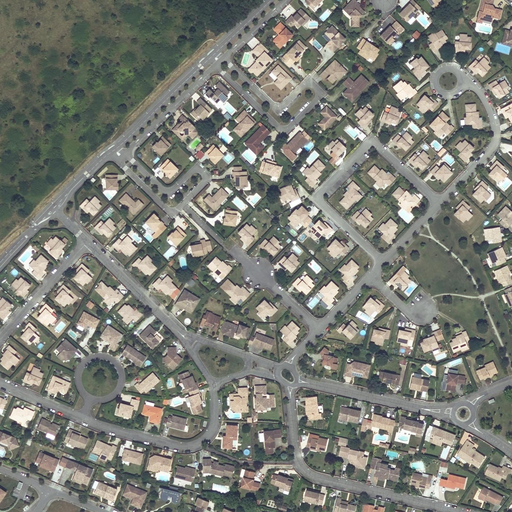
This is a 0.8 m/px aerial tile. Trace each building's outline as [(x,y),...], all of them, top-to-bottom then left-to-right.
[(355,20),(353,21),(353,28),(361,28),(361,19),(360,18),(362,16),(363,17),(366,13),(361,8),(362,7),(355,0),(351,0),(348,4),(350,6),(346,11),(355,20)] [(421,8),(412,0),(409,3),(410,3),(399,14),(406,22),(421,8)] [(492,5),(493,0),(481,0),(481,2),(484,3),(482,11),(479,10),(477,18),(482,19),(491,21),(492,17),(499,18),(501,10),(494,8),(494,9),(491,8),(492,5)] [(291,15),(285,21),(290,26),(293,23),(297,27),(300,24),(300,23),(304,19),(306,21),(310,17),(301,8),(293,16),(291,15)] [(404,28),(396,21),(391,26),(390,25),(380,36),(387,43),(388,42),(392,38),(397,33),(398,34),(404,28)] [(292,34),(280,22),(275,27),(280,32),(278,34),(279,35),(273,42),(279,47),(292,34)] [(333,51),(345,38),(331,25),(326,31),(332,37),(331,39),(333,41),(328,46),(333,51)] [(428,44),(433,51),(437,49),(435,47),(440,43),(445,40),(444,38),(446,37),(441,29),(435,33),(434,31),(427,35),(431,42),(428,44)] [(506,30),(503,37),(508,39),(507,41),(511,42),(511,29),(510,31),(506,30)] [(454,49),(458,49),(458,47),(465,47),(470,47),(471,36),(466,36),(466,34),(459,33),(459,41),(454,40),(454,49)] [(379,49),(363,38),(357,47),(361,49),(358,53),(365,57),(368,54),(375,58),(378,53),(376,52),(379,49)] [(298,40),(296,43),(303,49),(305,47),(298,40)] [(268,51),(260,43),(257,46),(257,45),(252,51),(258,57),(260,59),(254,65),(255,67),(255,68),(252,71),(256,76),(272,60),(265,54),(268,51)] [(281,58),(289,65),(294,60),(293,59),(303,49),(296,43),(281,58)] [(412,70),(418,77),(421,74),(419,72),(424,68),(428,65),(420,56),(417,59),(415,57),(410,62),(415,67),(412,70)] [(468,66),(471,69),(473,67),(477,71),(482,75),(490,67),(487,64),(489,62),(483,56),(478,62),(475,59),(468,66)] [(249,68),(252,71),(255,68),(255,67),(254,65),(260,59),(258,57),(255,60),(256,61),(249,68)] [(334,60),(319,75),(323,79),(328,73),(330,74),(327,78),(331,82),(335,78),(333,76),(334,75),(338,79),(341,75),(339,74),(344,69),(334,60)] [(291,78),(277,65),(271,72),(276,77),(277,76),(279,78),(278,78),(274,83),(280,89),(291,78)] [(348,76),(342,82),(348,87),(343,93),(347,96),(349,94),(352,96),(356,93),(358,95),(362,90),(361,90),(369,81),(361,74),(353,82),(348,76)] [(410,97),(416,91),(414,88),(412,90),(407,85),(404,81),(402,82),(400,80),(393,86),(398,91),(396,93),(401,98),(407,94),(410,97)] [(488,84),(490,88),(492,87),(495,92),(498,97),(508,91),(506,87),(508,86),(505,80),(498,84),(495,80),(488,84)] [(209,89),(205,92),(216,102),(219,99),(223,103),(224,102),(228,98),(226,96),(230,92),(220,82),(216,86),(218,89),(216,91),(215,92),(216,93),(215,94),(213,92),(209,89)] [(351,101),(358,95),(356,93),(352,96),(349,94),(347,96),(351,101)] [(432,109),(438,102),(434,99),(432,102),(428,98),(424,94),(416,102),(419,105),(418,107),(423,112),(428,106),(432,109)] [(199,104),(195,108),(196,109),(191,114),(200,123),(209,113),(207,111),(210,107),(200,98),(196,102),(199,104)] [(482,126),(482,121),(479,121),(478,115),(477,109),(475,110),(474,102),(465,103),(466,115),(464,115),(465,123),(472,122),(473,127),(482,126)] [(508,103),(500,108),(502,112),(505,110),(508,116),(510,120),(511,119),(511,105),(510,107),(508,103)] [(357,120),(364,127),(367,124),(365,122),(369,117),(373,114),(364,105),(361,109),(360,107),(355,112),(360,118),(357,120)] [(326,106),(320,112),(325,116),(325,117),(324,119),(323,118),(318,123),(324,129),(336,116),(326,106)] [(383,111),(380,119),(384,121),(385,118),(391,121),(395,123),(400,112),(396,110),(397,109),(390,106),(387,113),(383,111)] [(236,130),(242,135),(256,121),(252,117),(249,120),(246,117),(249,114),(244,110),(236,118),(240,122),(238,124),(240,126),(236,130)] [(188,134),(192,138),(198,132),(194,128),(194,127),(182,116),(179,119),(182,122),(184,123),(182,125),(181,124),(179,124),(177,126),(177,128),(173,131),(177,135),(179,135),(179,133),(180,132),(182,131),(184,133),(184,134),(187,134),(188,134)] [(453,127),(450,124),(448,126),(443,121),(439,117),(438,119),(435,117),(429,124),(435,129),(433,131),(439,136),(444,130),(447,133),(453,127)] [(240,126),(238,124),(231,131),(239,138),(242,135),(236,130),(240,126)] [(259,152),(264,147),(259,143),(270,131),(263,124),(249,138),(252,141),(248,144),(255,150),(256,149),(259,152)] [(355,140),(360,135),(350,126),(345,131),(355,140)] [(309,136),(304,131),(301,134),(299,132),(286,146),(289,149),(292,152),(293,153),(309,136)] [(398,133),(392,140),(395,143),(397,141),(402,145),(405,148),(413,140),(411,137),(412,136),(406,131),(401,136),(398,133)] [(170,145),(163,138),(157,144),(153,148),(160,155),(170,145)] [(252,141),(249,138),(245,143),(256,154),(259,152),(256,149),(255,150),(248,144),(252,141)] [(458,154),(464,160),(467,157),(465,155),(470,150),(473,146),(465,138),(462,141),(460,140),(455,145),(461,150),(458,154)] [(333,152),(330,155),(333,158),(330,161),(333,164),(340,158),(337,156),(343,151),(340,148),(343,146),(337,140),(334,143),(332,141),(327,146),(333,152)] [(212,145),(205,152),(210,158),(215,162),(222,155),(212,145)] [(416,151),(410,157),(414,160),(416,158),(420,162),(423,166),(432,157),(429,154),(430,153),(425,148),(419,154),(416,151)] [(200,149),(193,154),(197,159),(204,154),(200,149)] [(449,152),(443,157),(450,165),(456,160),(449,152)] [(177,169),(167,159),(160,166),(166,172),(170,176),(177,169)] [(503,166),(497,159),(494,163),(496,165),(491,169),(488,173),(496,181),(499,178),(500,179),(505,174),(500,169),(503,166)] [(324,167),(316,160),(308,169),(306,167),(301,173),(307,179),(304,182),(311,188),(314,185),(312,183),(317,178),(320,175),(318,173),(324,167)] [(266,163),(262,162),(259,171),(278,177),(281,167),(275,166),(266,163)] [(436,164),(430,171),(433,174),(435,172),(439,176),(443,180),(451,172),(448,169),(450,168),(444,162),(439,167),(436,164)] [(388,184),(395,177),(391,174),(390,176),(385,172),(381,168),(379,169),(374,164),(368,171),(377,179),(375,181),(380,186),(385,181),(388,184)] [(248,187),(248,181),(247,180),(247,172),(241,172),(234,172),(233,172),(233,176),(236,176),(236,187),(248,187)] [(115,175),(105,175),(104,189),(115,189),(115,184),(115,175)] [(487,186),(481,180),(478,183),(479,184),(475,189),(471,193),(480,201),(483,197),(485,199),(490,194),(485,189),(487,186)] [(358,189),(350,181),(348,184),(351,186),(346,192),(342,195),(343,197),(339,201),(346,208),(354,200),(356,201),(361,196),(356,191),(358,189)] [(289,185),(279,190),(280,193),(279,194),(282,201),(289,198),(291,201),(299,197),(297,194),(294,195),(292,190),(289,185)] [(410,194),(405,190),(404,191),(398,186),(392,193),(401,202),(399,204),(405,208),(410,203),(413,206),(415,204),(417,207),(422,202),(419,200),(420,199),(412,192),(410,194)] [(212,197),(209,194),(204,199),(214,209),(228,194),(221,188),(218,191),(219,192),(213,199),(212,198),(212,197)] [(134,214),(144,204),(139,200),(136,203),(135,204),(128,198),(129,197),(126,194),(120,201),(134,214)] [(485,201),(489,203),(495,197),(491,194),(485,201)] [(80,204),(84,208),(86,206),(91,211),(94,214),(102,206),(99,203),(100,202),(95,196),(89,202),(85,199),(80,204)] [(469,205),(462,199),(459,202),(461,204),(457,209),(454,212),(462,220),(465,217),(467,219),(472,214),(466,208),(469,205)] [(503,219),(500,222),(507,228),(510,225),(508,223),(511,219),(511,218),(511,210),(507,206),(498,214),(503,219)] [(370,214),(365,209),(359,215),(356,212),(350,218),(353,221),(354,219),(360,224),(364,228),(372,219),(369,216),(370,214)] [(415,216),(408,209),(401,216),(407,223),(415,216)] [(237,211),(226,210),(226,219),(226,224),(236,225),(237,211)] [(309,219),(306,216),(305,218),(300,213),(296,210),(287,219),(291,222),(289,224),(295,229),(300,223),(303,226),(309,219)] [(157,232),(164,224),(158,218),(153,214),(146,222),(157,232)] [(114,223),(109,219),(104,224),(101,221),(94,227),(98,230),(100,228),(105,233),(108,236),(116,228),(112,225),(114,223)] [(397,225),(391,219),(385,224),(384,223),(379,228),(384,233),(381,236),(387,242),(390,239),(389,238),(393,233),(397,229),(395,227),(397,225)] [(332,231),(329,227),(327,229),(322,225),(318,221),(311,229),(314,232),(312,233),(318,239),(323,234),(326,237),(332,231)] [(256,229),(252,225),(250,227),(247,224),(239,233),(243,236),(246,240),(244,242),(248,246),(254,239),(250,235),(256,229)] [(186,232),(179,225),(173,231),(169,236),(176,242),(186,232)] [(491,239),(492,243),(501,242),(500,238),(499,238),(498,233),(500,233),(499,227),(484,229),(485,240),(491,239)] [(51,237),(47,243),(52,248),(50,251),(56,256),(59,254),(57,252),(61,247),(68,239),(64,236),(61,239),(56,235),(53,239),(51,237)] [(131,241),(127,236),(121,241),(118,238),(111,244),(115,248),(117,246),(122,251),(126,255),(128,253),(130,255),(136,249),(130,243),(131,241)] [(260,246),(263,249),(265,246),(270,251),(273,254),(281,246),(278,243),(280,241),(275,236),(269,242),(266,239),(260,246)] [(194,256),(200,255),(201,253),(209,252),(208,249),(207,247),(206,240),(206,238),(201,239),(201,241),(202,242),(197,243),(191,245),(194,256)] [(349,250),(346,246),(344,248),(339,244),(335,240),(327,249),(330,252),(329,253),(335,258),(340,253),(344,256),(349,250)] [(495,262),(497,266),(506,262),(505,257),(502,252),(504,252),(502,247),(487,253),(491,263),(495,262)] [(299,259),(293,253),(287,259),(283,256),(277,263),(280,266),(282,264),(287,268),(292,272),(300,264),(297,261),(299,259)] [(48,261),(41,255),(36,260),(34,258),(29,264),(35,269),(32,272),(39,278),(41,275),(39,273),(44,268),(47,265),(45,263),(48,261)] [(131,264),(135,267),(136,266),(141,270),(145,274),(147,272),(149,274),(155,268),(149,262),(151,261),(146,256),(141,261),(137,258),(131,264)] [(216,256),(208,265),(213,269),(211,271),(217,277),(223,271),(226,274),(232,268),(229,265),(227,267),(222,262),(216,256)] [(359,265),(353,260),(349,265),(347,263),(341,270),(345,274),(343,277),(349,283),(352,280),(350,278),(354,274),(358,269),(357,268),(359,265)] [(89,267),(82,262),(80,265),(82,267),(77,272),(74,275),(82,283),(85,280),(87,282),(92,276),(86,271),(89,267)] [(501,282),(503,286),(511,282),(511,280),(511,278),(508,279),(506,274),(509,273),(510,272),(507,265),(493,271),(499,283),(501,282)] [(408,277),(403,272),(398,277),(394,273),(387,280),(391,284),(393,282),(397,286),(402,291),(410,282),(406,278),(408,277)] [(29,284),(21,276),(18,279),(17,278),(12,283),(18,288),(15,291),(21,297),(24,294),(22,292),(26,288),(29,284)] [(312,282),(306,276),(302,281),(298,278),(292,285),(296,288),(297,286),(301,290),(305,294),(313,287),(310,284),(312,282)] [(172,281),(167,277),(162,282),(158,278),(152,284),(156,288),(157,286),(162,291),(166,294),(168,292),(170,295),(176,289),(170,283),(172,281)] [(191,286),(195,282),(190,277),(186,281),(191,286)] [(339,287),(333,282),(328,286),(327,285),(321,291),(325,296),(323,298),(329,305),(332,302),(329,300),(333,296),(338,291),(336,290),(339,287)] [(70,289),(63,284),(61,287),(63,289),(58,293),(55,297),(63,305),(66,302),(68,304),(73,298),(67,292),(70,289)] [(239,289),(236,285),(234,287),(232,284),(225,291),(231,296),(229,297),(235,303),(240,298),(243,300),(249,294),(246,292),(244,293),(239,289)] [(124,296),(120,292),(118,294),(114,289),(110,285),(108,287),(106,286),(99,292),(105,298),(103,299),(108,304),(114,299),(117,302),(124,296)] [(511,304),(511,286),(504,290),(505,293),(503,294),(508,307),(511,304)] [(196,296),(186,289),(176,304),(180,307),(181,305),(185,307),(186,308),(187,306),(192,309),(198,300),(194,298),(196,296)] [(12,304),(4,296),(1,299),(0,298),(0,315),(3,318),(6,315),(4,313),(8,309),(12,304)] [(385,305),(382,302),(379,305),(375,301),(371,298),(364,305),(368,309),(366,310),(371,315),(376,310),(379,312),(385,305)] [(277,309),(274,306),(271,309),(266,304),(262,300),(254,308),(258,311),(256,313),(261,318),(267,313),(270,316),(277,309)] [(52,308),(46,303),(43,306),(45,307),(41,312),(37,316),(46,324),(49,321),(51,322),(56,317),(49,311),(52,308)] [(143,314),(139,311),(137,313),(132,308),(129,305),(127,307),(124,304),(118,311),(123,316),(122,318),(128,323),(133,318),(136,321),(143,314)] [(98,318),(84,311),(79,319),(87,323),(85,327),(92,330),(98,318)] [(216,329),(220,316),(216,315),(215,316),(211,315),(212,313),(206,311),(204,315),(202,314),(199,325),(204,327),(205,324),(211,327),(210,327),(216,329)] [(239,326),(224,319),(220,331),(224,333),(231,336),(235,335),(235,333),(246,337),(250,327),(240,324),(239,326)] [(358,326),(352,321),(347,326),(344,323),(338,329),(341,332),(343,331),(349,336),(351,333),(354,336),(359,331),(356,329),(358,326)] [(36,327),(30,322),(27,325),(29,326),(25,331),(21,335),(30,343),(33,340),(35,342),(40,336),(33,330),(36,327)] [(297,328),(291,322),(286,327),(284,325),(279,330),(284,336),(280,339),(288,346),(291,343),(289,340),(293,336),(298,332),(295,330),(297,328)] [(155,332),(149,326),(139,336),(151,348),(158,342),(151,335),(155,332)] [(122,334),(113,328),(110,331),(105,328),(102,334),(105,336),(106,339),(109,339),(111,340),(110,342),(108,345),(114,349),(118,343),(117,342),(122,334)] [(388,330),(384,329),(383,333),(377,331),(371,329),(369,340),(374,341),(374,343),(380,345),(382,338),(386,339),(388,330)] [(416,331),(412,330),(411,333),(405,332),(399,330),(397,341),(401,342),(400,345),(409,347),(410,340),(414,340),(416,331)] [(437,331),(432,333),(433,335),(428,337),(423,339),(424,342),(421,343),(425,351),(432,349),(432,350),(438,348),(435,341),(440,339),(437,331)] [(465,331),(461,333),(462,335),(457,337),(452,339),(453,342),(450,343),(453,351),(460,349),(461,350),(467,348),(464,341),(468,339),(465,331)] [(256,333),(254,338),(251,336),(248,343),(256,346),(257,344),(264,347),(271,350),(275,340),(256,333)] [(102,334),(100,336),(110,342),(111,340),(109,339),(106,339),(105,336),(102,334)] [(64,338),(56,347),(60,351),(56,354),(62,359),(63,359),(64,358),(65,356),(67,357),(68,358),(71,356),(71,353),(72,352),(73,353),(77,349),(64,338)] [(17,350),(10,344),(7,347),(9,350),(5,355),(1,359),(3,361),(1,363),(7,368),(13,362),(14,364),(19,358),(14,353),(17,350)] [(138,366),(144,357),(127,344),(120,353),(125,356),(126,355),(133,360),(136,361),(135,363),(138,366)] [(175,345),(167,346),(167,347),(167,349),(170,351),(164,356),(165,361),(172,368),(182,358),(174,350),(175,349),(175,345)] [(328,351),(323,347),(318,352),(322,355),(320,363),(330,366),(330,368),(335,369),(337,364),(336,364),(336,361),(332,360),(333,357),(333,356),(327,355),(328,351)] [(493,374),(498,372),(493,361),(484,365),(485,367),(476,371),(480,379),(484,378),(493,374)] [(365,364),(359,363),(355,366),(349,365),(347,364),(344,375),(352,377),(353,372),(357,373),(357,375),(367,377),(369,367),(364,366),(365,364)] [(39,368),(33,365),(30,373),(26,371),(22,379),(26,381),(28,378),(33,381),(38,383),(43,373),(38,371),(39,368)] [(398,385),(400,375),(384,371),(382,379),(382,381),(398,385)] [(158,380),(151,372),(138,382),(137,381),(134,384),(138,389),(141,386),(145,390),(158,380)] [(449,373),(448,373),(447,376),(445,390),(453,391),(454,385),(457,385),(457,382),(463,383),(464,376),(458,374),(449,373)] [(69,382),(52,375),(47,389),(56,393),(57,389),(58,387),(66,390),(69,382)] [(186,388),(188,392),(198,389),(196,385),(195,385),(191,375),(181,379),(184,388),(186,388)] [(430,379),(412,376),(410,385),(420,387),(420,388),(427,390),(430,379)] [(255,397),(253,397),(254,408),(265,408),(265,406),(273,406),(273,398),(265,398),(265,394),(265,393),(262,393),(262,385),(254,385),(255,397)] [(246,387),(237,387),(237,393),(237,395),(232,395),(232,393),(228,393),(228,400),(228,406),(233,406),(235,409),(238,409),(238,411),(248,411),(246,387)] [(200,402),(201,402),(197,392),(199,392),(198,389),(188,392),(189,395),(187,396),(191,406),(200,402)] [(318,413),(316,396),(304,397),(305,404),(307,404),(308,414),(309,418),(316,418),(316,413),(318,413)] [(130,409),(135,410),(138,400),(129,397),(126,405),(118,403),(116,413),(128,416),(130,409)] [(200,402),(191,406),(194,414),(203,411),(200,402)] [(160,409),(143,404),(141,413),(148,416),(147,421),(156,423),(160,409)] [(34,412),(30,410),(29,412),(23,409),(17,407),(16,409),(14,408),(10,416),(17,419),(16,421),(23,425),(26,418),(30,420),(34,412)] [(360,410),(349,408),(349,410),(340,408),(338,418),(357,423),(360,410)] [(182,430),(185,419),(171,415),(170,418),(166,417),(164,425),(182,430)] [(406,417),(400,415),(398,426),(410,430),(416,432),(416,434),(421,435),(424,421),(419,420),(419,421),(406,418),(406,417)] [(50,421),(41,417),(37,428),(54,435),(58,426),(49,422),(50,421)] [(381,419),(381,420),(372,418),(370,423),(366,422),(364,429),(370,430),(371,426),(387,431),(388,428),(392,429),(394,423),(389,422),(389,421),(381,419)] [(225,435),(222,435),(222,439),(224,439),(224,443),(221,443),(221,447),(231,448),(232,439),(236,439),(237,425),(226,424),(225,435)] [(454,435),(433,426),(429,436),(450,445),(454,435)] [(269,439),(272,439),(272,436),(279,436),(278,429),(262,429),(263,452),(269,452),(269,447),(269,439)] [(19,447),(15,438),(0,431),(0,441),(9,445),(11,450),(19,447)] [(80,435),(71,431),(70,435),(66,434),(63,440),(82,449),(87,438),(80,435)] [(318,450),(325,452),(327,441),(319,439),(318,440),(307,438),(305,446),(309,447),(318,450)] [(104,443),(96,440),(92,450),(99,454),(98,456),(104,459),(105,457),(106,455),(110,456),(115,446),(111,445),(110,446),(108,445),(107,446),(104,445),(104,443)] [(473,445),(466,440),(464,443),(467,445),(463,451),(460,449),(456,455),(468,463),(470,462),(476,467),(483,457),(471,448),(473,445)] [(9,445),(0,441),(0,443),(7,446),(9,450),(11,450),(9,445)] [(367,462),(368,457),(364,456),(365,452),(359,451),(360,449),(352,447),(351,449),(342,447),(340,455),(349,457),(352,458),(353,460),(351,461),(354,465),(357,463),(361,464),(365,462),(367,462)] [(142,453),(123,448),(121,459),(129,461),(129,459),(136,461),(136,462),(139,463),(142,453)] [(57,464),(58,460),(39,452),(36,459),(41,461),(40,464),(54,470),(56,466),(54,466),(55,464),(57,464)] [(158,455),(154,454),(154,456),(151,458),(148,457),(145,467),(152,469),(153,467),(155,466),(159,467),(158,469),(167,471),(170,458),(164,457),(162,458),(159,457),(158,455)] [(388,468),(388,465),(380,462),(381,459),(373,457),(371,465),(377,466),(376,469),(374,476),(378,476),(385,478),(385,476),(389,477),(389,479),(397,481),(401,469),(396,467),(396,469),(388,468)] [(209,458),(202,458),(202,472),(207,472),(222,475),(222,474),(230,476),(233,465),(224,463),(224,465),(217,464),(212,462),(209,461),(209,458)] [(86,485),(92,470),(68,460),(65,467),(76,471),(74,475),(76,478),(81,480),(80,482),(86,485)] [(496,467),(489,463),(484,473),(499,481),(501,477),(504,471),(508,472),(509,473),(511,469),(502,465),(501,467),(500,469),(496,467)] [(53,474),(54,470),(40,464),(39,466),(49,470),(48,472),(53,474)] [(184,467),(177,465),(174,477),(191,481),(194,468),(190,467),(190,468),(184,467)] [(250,478),(251,470),(240,468),(239,476),(243,477),(241,486),(240,488),(248,490),(249,488),(258,490),(259,483),(252,481),(253,479),(250,478)] [(412,471),(410,483),(414,484),(425,486),(427,487),(430,478),(420,475),(421,473),(412,471)] [(288,478),(278,474),(278,475),(274,474),(271,482),(279,485),(285,487),(284,489),(289,491),(292,482),(287,480),(288,478)] [(465,477),(448,474),(447,479),(441,478),(439,485),(445,486),(446,484),(454,486),(462,488),(465,477)] [(76,478),(74,475),(72,481),(80,484),(80,482),(81,480),(76,478)] [(112,499),(116,488),(102,482),(101,485),(96,483),(93,491),(98,493),(100,493),(103,493),(102,495),(112,499)] [(138,508),(144,492),(125,484),(121,494),(130,498),(130,497),(132,497),(131,499),(129,504),(138,508)] [(500,496),(482,487),(477,497),(482,500),(483,497),(486,499),(494,503),(494,502),(496,503),(500,496)] [(175,502),(178,492),(176,492),(166,490),(161,488),(159,497),(165,499),(166,495),(171,496),(170,500),(175,502)] [(324,495),(305,490),(303,501),(321,506),(324,495)] [(205,509),(208,501),(197,497),(194,504),(196,505),(195,508),(202,511),(204,508),(205,509)] [(339,500),(340,498),(336,497),(333,510),(337,511),(336,511),(352,511),(354,505),(346,504),(346,505),(339,503),(339,500)] [(373,504),(364,503),(361,511),(382,511),(383,507),(377,505),(377,510),(372,509),(373,504)]
